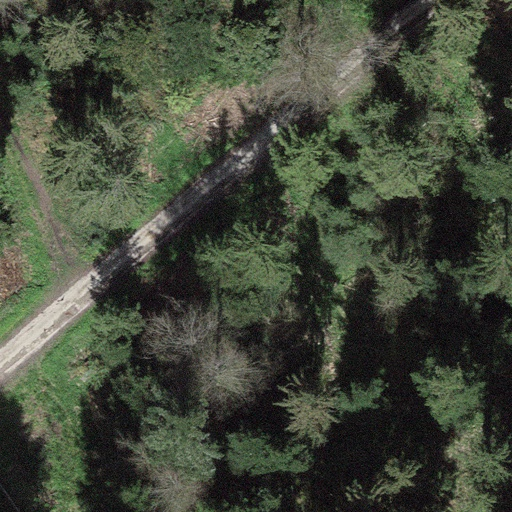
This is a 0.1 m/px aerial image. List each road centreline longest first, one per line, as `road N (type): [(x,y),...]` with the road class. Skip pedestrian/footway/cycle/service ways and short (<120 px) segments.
road 1 (unclassified): [(0,377),(49,317),(445,0)]
road 2 (track): [(0,204),(49,317)]
